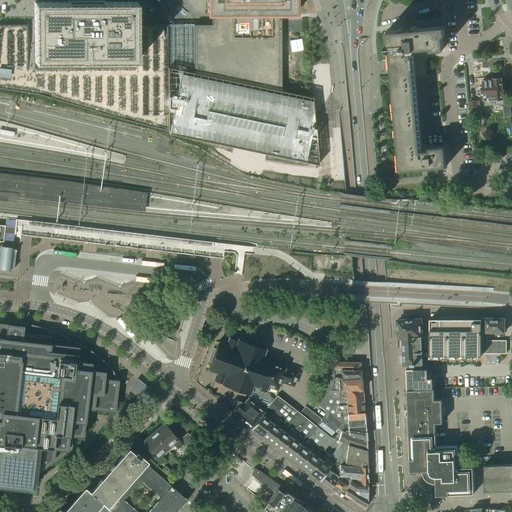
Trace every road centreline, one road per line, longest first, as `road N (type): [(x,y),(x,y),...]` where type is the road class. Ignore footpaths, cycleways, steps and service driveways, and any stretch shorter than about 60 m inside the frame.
road 1 (secondary): [(384,479),(349,47)]
road 2 (unclassified): [(228,290),(239,310),(296,323),(336,348),(366,355),(371,453),(384,479)]
road 3 (residential): [(511,300),(273,285),(228,290)]
road 4 (residential): [(477,188),(458,175),(446,65),(510,21)]
road 5 (residential): [(335,511),(171,379)]
road 6 (unclassified): [(171,379),(122,434),(30,511)]
road 7 (residential): [(171,379),(84,317),(0,301)]
road 8 (residential): [(392,308),(511,307)]
